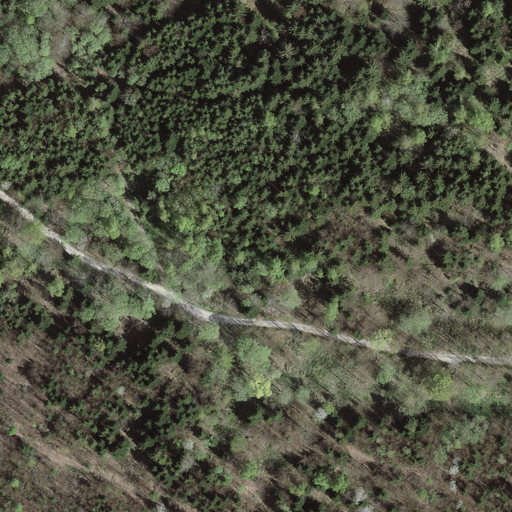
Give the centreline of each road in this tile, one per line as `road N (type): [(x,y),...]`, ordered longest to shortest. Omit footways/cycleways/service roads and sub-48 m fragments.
road 1 (track): [(511,173),(454,137),(381,110),(272,92),(193,100),(53,74),(109,130),(167,294)]
road 2 (track): [(0,196),(58,243),(212,318),(405,354),(511,361)]
road 3 (track): [(0,92),(185,8)]
